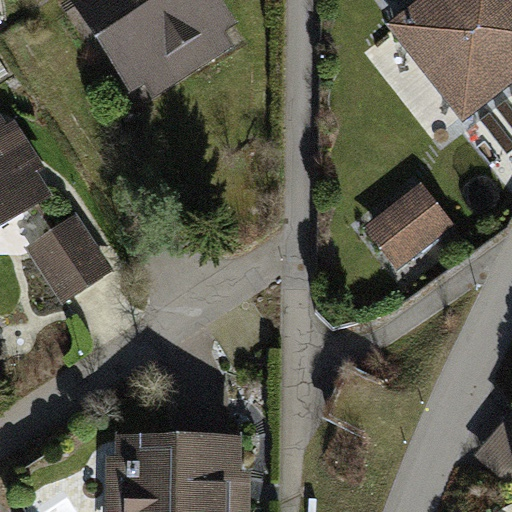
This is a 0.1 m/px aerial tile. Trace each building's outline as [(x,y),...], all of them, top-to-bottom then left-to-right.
[(216,0),(51,0),(123,116),(243,42),(216,0)] [(511,0),(414,0),(387,21),(464,120),(511,82),(511,0)] [(0,228),(46,198),(0,128),(0,228)] [(456,225),(422,182),(365,227),(399,270),(456,225)] [(105,276),(71,226),(23,259),(57,309),(105,276)] [(345,368),(325,424),(372,441),(392,385),(345,368)] [(511,432),(480,470),(511,496),(511,432)] [(236,448),(99,447),(97,511),(215,511),(216,491),(236,492),(236,448)]
